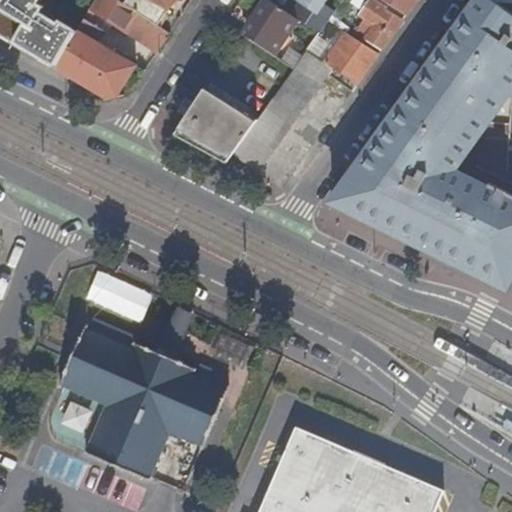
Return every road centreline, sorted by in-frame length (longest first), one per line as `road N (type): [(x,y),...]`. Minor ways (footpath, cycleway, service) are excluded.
road 1 (primary): [(65,199),(367,349),(511,453)]
road 2 (primary): [(511,337),(403,297),(118,153)]
road 3 (residential): [(217,0),(118,153)]
road 4 (residential): [(0,346),(65,199)]
road 5 (primary): [(118,153),(0,96)]
